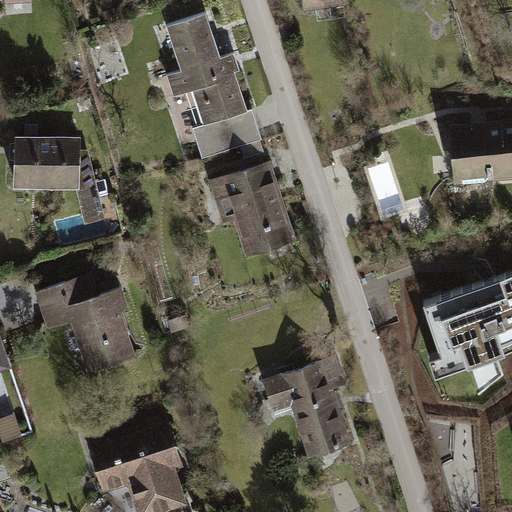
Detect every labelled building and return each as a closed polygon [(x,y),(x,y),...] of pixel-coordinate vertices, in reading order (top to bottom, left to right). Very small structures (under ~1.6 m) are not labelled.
[(0,0),(0,5),(7,5),(7,18),(34,16),(32,0),(0,0)] [(302,0),(304,14),(348,9),(347,0),(302,0)] [(194,98),(205,133),(251,119),(232,60),(222,63),(208,18),(169,30),(184,77),(169,82),(176,103),(194,98)] [(511,121),(450,128),(456,190),(495,186),(496,194),(511,192),(511,121)] [(107,225),(90,155),(83,157),(84,143),(17,142),(16,194),(78,195),(86,230),(107,225)] [(246,257),(296,241),(271,166),(211,186),(226,232),(237,229),(246,257)] [(75,328),(89,374),(137,360),(124,318),(132,315),(119,271),(37,295),(50,336),(75,328)] [(511,271),(423,300),(439,349),(426,354),(433,373),(511,347),(511,271)] [(0,336),(0,371),(11,368),(0,336)] [(293,413),(310,464),(316,462),(319,471),(340,464),(337,455),(360,448),(350,416),(342,419),(324,362),(264,382),(277,418),(293,413)] [(19,411),(0,417),(0,419),(8,442),(27,435),(19,411)] [(130,491),(137,511),(178,511),(190,508),(179,476),(185,474),(164,414),(145,420),(148,431),(109,445),(107,439),(88,446),(107,499),(130,491)]
